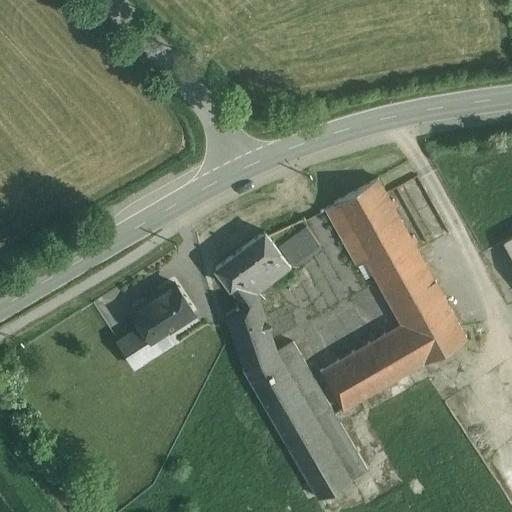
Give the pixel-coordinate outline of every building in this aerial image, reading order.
[(391,200),(378,177),(325,206),(325,207),(357,264),(366,259),(392,305),(437,282),(432,273),(434,272),(432,267),(429,269),(415,242),(417,241),(414,234),(411,236),(394,206),(397,205),(393,198),(391,200)] [(306,225),(279,245),(293,264),(320,244),(306,225)] [(265,230),(216,266),(241,302),(242,303),(257,291),(291,265),(268,234),(265,230)] [(175,281),(132,309),(142,323),(152,339),(153,338),(168,328),(194,311),(175,281)] [(444,296),(437,282),(392,305),(400,319),(444,296)] [(278,350),(257,291),(242,303),(241,302),(226,313),(245,369),(319,496),(351,478),(278,350)] [(444,296),(400,319),(402,322),(424,361),(467,337),(444,296)] [(402,322),(321,368),(344,407),(424,362),(424,361),(402,322)] [(142,323),(118,338),(135,365),(160,349),(153,338),(152,339),(142,323)] [(153,338),(160,349),(175,339),(168,328),(153,338)]
